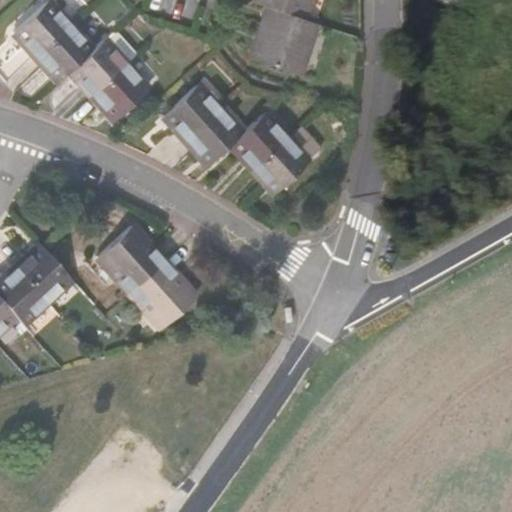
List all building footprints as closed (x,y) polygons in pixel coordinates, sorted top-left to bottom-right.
[(2,0),(0,2),(0,20),(15,35),(48,0),(2,0)] [(50,46),(73,25),(48,0),(15,35),(39,58),(50,46)] [(262,9),(305,23),(310,0),(249,0),(248,4),(262,9)] [(245,57),(291,75),(301,50),(311,25),(305,23),(262,9),(245,57)] [(50,46),(72,69),(105,37),(83,15),(73,25),(50,46)] [(72,69),(95,91),(127,60),(105,37),(72,69)] [(148,89),(171,113),(205,79),(181,56),(148,89)] [(218,119),(232,106),(205,79),(171,113),(197,139),(218,119)] [(218,119),(243,143),(278,108),(254,84),(232,106),(218,119)] [(267,166),(301,130),(278,108),(243,143),(267,166)] [(127,273),(139,260),(157,241),(123,209),(92,240),(127,273)] [(46,283),(67,262),(39,231),(36,229),(15,249),(46,283)] [(127,273),(161,306),(193,274),(157,241),(139,260),(127,273)] [(0,280),(16,298),(23,305),(46,283),(15,249),(0,263),(0,280)] [(0,314),(16,298),(0,280),(0,314)]
